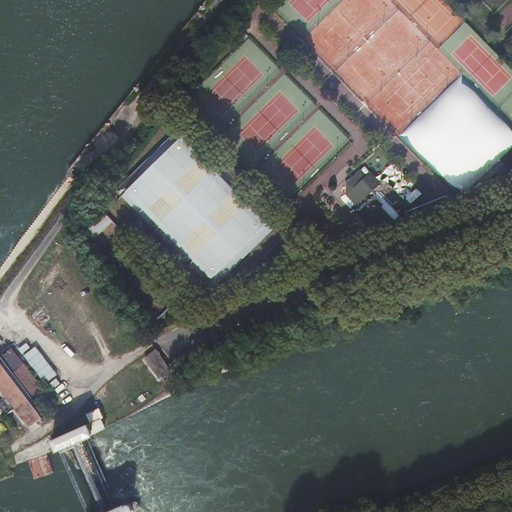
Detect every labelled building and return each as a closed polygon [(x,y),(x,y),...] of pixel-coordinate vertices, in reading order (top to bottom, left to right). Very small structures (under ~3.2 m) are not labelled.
[(403,140),(406,137),(463,195),(511,147),(511,126),(461,74),(410,124),(393,107),(382,118),(403,140)] [(187,126),(178,135),(184,141),(134,187),(128,181),(119,190),(158,231),(152,236),(168,253),(173,248),(211,289),(279,226),(242,185),(247,179),(231,163),(225,168),(187,126)] [(184,141),(178,135),(128,181),(134,187),(184,141)] [(346,197),(359,209),(357,211),(363,217),(374,228),(379,223),(385,229),(397,217),(385,206),(389,202),(402,213),(411,204),(386,178),(382,183),(371,173),(367,177),(361,171),(347,185),(346,197)] [(448,196),(409,209),(406,214),(408,221),(423,215),(425,222),(438,217),(436,211),(446,208),(448,214),(453,212),(448,196)] [(397,217),(402,213),(389,202),(385,206),(397,217)] [(107,209),(89,226),(100,237),(117,220),(107,209)] [(379,223),(374,228),(380,234),(385,229),(379,223)] [(142,274),(129,285),(158,317),(171,305),(142,274)] [(40,308),(31,315),(39,325),(48,318),(40,308)] [(23,353),(31,348),(27,342),(19,347),(23,353)] [(9,345),(0,351),(0,356),(30,396),(45,385),(38,375),(35,378),(9,345)] [(36,345),(24,354),(45,383),(57,374),(36,345)] [(172,371),(154,347),(142,356),(161,380),(173,372),(172,371)] [(0,407),(5,414),(13,408),(21,420),(27,427),(44,414),(30,396),(0,356),(0,392),(4,397),(0,399),(0,407)] [(13,408),(5,414),(14,426),(21,420),(13,408)] [(92,420),(93,422),(96,421),(92,412),(79,417),(82,425),(92,420)] [(97,431),(97,430),(93,422),(92,420),(82,425),(55,436),(59,445),(60,447),(97,431)] [(136,509),(137,508),(137,507),(137,506),(136,506),(136,505),(136,504),(135,503),(134,502),(133,502),(132,502),(131,502),(130,502),(127,504),(126,502),(103,511),(132,511),(134,511),(135,511),(135,510),(136,509)]
